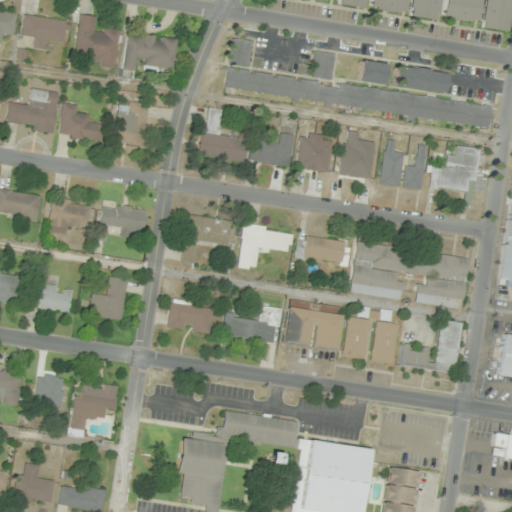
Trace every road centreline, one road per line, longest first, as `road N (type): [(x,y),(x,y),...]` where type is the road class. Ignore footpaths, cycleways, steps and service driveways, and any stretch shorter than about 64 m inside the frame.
road 1 (residential): [(118,511),(180,115),(227,0)]
road 2 (tertiary): [(511,414),(0,334)]
road 3 (residential): [(492,235),(0,155)]
road 4 (residential): [(449,511),(511,106)]
road 5 (residential): [(511,59),(143,0)]
